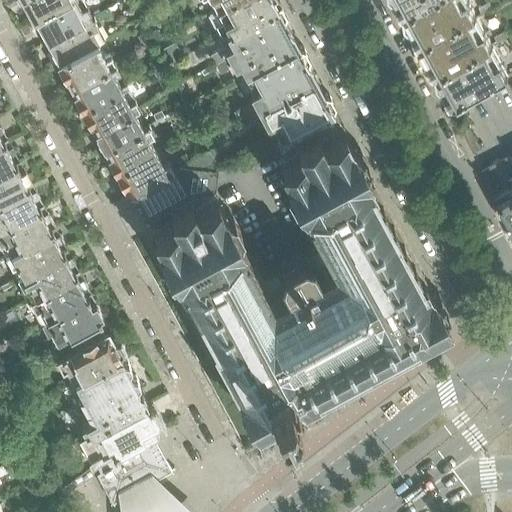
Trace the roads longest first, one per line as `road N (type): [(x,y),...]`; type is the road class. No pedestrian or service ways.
road 1 (residential): [(0,29),(236,479),(262,511)]
road 2 (residential): [(306,0),(449,264),(470,277),(506,260)]
road 3 (residential): [(506,260),(365,0)]
road 4 (primary): [(458,383),(291,511)]
road 5 (primary): [(378,511),(511,411)]
